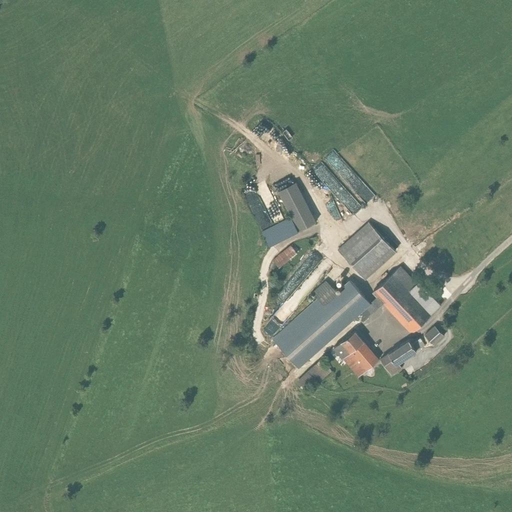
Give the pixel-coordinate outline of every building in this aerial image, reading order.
[(318,223),(297,182),(279,192),(291,215),(298,230),(299,232),(318,223)] [(291,215),(261,230),(269,245),(298,230),(291,215)] [(367,282),(398,253),(369,223),(338,252),(367,282)] [(279,266),(299,253),(293,244),(273,257),(279,266)] [(400,269),(373,294),(413,338),(440,313),(400,269)] [(350,280),(336,291),(326,282),(312,294),(317,300),(272,343),(300,371),(372,306),(350,280)] [(434,328),(424,337),(433,346),(443,337),(434,328)] [(381,362),(356,333),(334,351),(358,381),(381,362)] [(381,362),(392,378),(401,371),(398,366),(416,355),(426,348),(422,341),(413,346),(409,341),(381,362)] [(315,366),(297,383),(308,394),(326,377),(315,366)]
